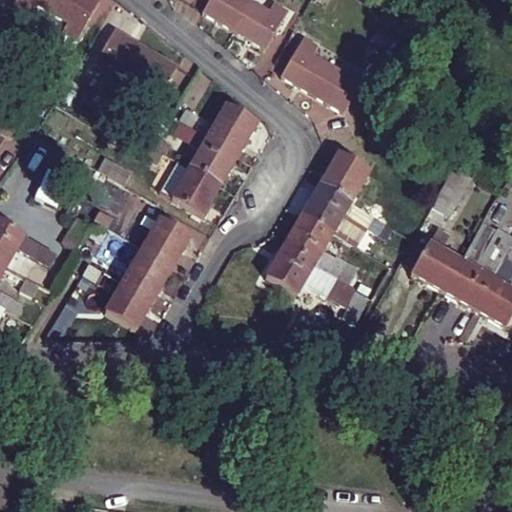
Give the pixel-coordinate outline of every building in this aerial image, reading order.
[(51,17),(61,0),(18,0),(14,7),(28,16),(34,7),(51,17)] [(99,5),(90,0),(61,0),(51,17),(67,27),(62,36),(75,44),(99,5)] [(216,0),(204,19),(234,39),(253,10),(238,0),(216,0)] [(253,10),(234,39),(264,59),(290,20),(276,11),(270,21),(253,10)] [(113,75),(128,85),(147,55),(117,37),(105,56),(97,52),(88,67),(95,71),(93,75),(107,84),(113,75)] [(283,83),(312,103),(332,72),(315,60),(321,51),(309,43),(283,83)] [(371,74),(383,81),(398,59),(386,51),(371,74)] [(147,55),(128,85),(144,95),(139,103),(155,113),(178,74),(147,55)] [(332,72),(312,103),(342,123),(363,93),(350,84),(332,72)] [(208,141),(241,161),(259,130),(227,110),(215,129),(208,141)] [(179,124),(190,130),(197,119),(186,113),(179,124)] [(146,149),(150,151),(163,127),(151,120),(137,144),(146,149)] [(25,122),(18,134),(29,140),(35,128),(25,122)] [(241,161),(193,133),(187,143),(202,152),(189,173),(222,192),(241,161)] [(159,169),(164,159),(150,151),(146,149),(141,159),(159,169)] [(340,159),(321,190),(352,208),(358,197),(370,177),(340,159)] [(109,166),(101,178),(122,190),(130,178),(109,166)] [(204,222),(222,192),(189,173),(177,166),(160,196),(204,222)] [(57,212),(72,184),(50,173),(36,201),(57,212)] [(122,190),(101,178),(95,189),(116,201),(122,190)] [(130,178),(122,190),(126,192),(133,181),(130,178)] [(119,203),(126,192),(122,190),(116,201),(119,203)] [(369,230),(374,222),(352,208),(321,190),(303,221),(334,240),(347,216),(369,230)] [(431,212),(439,196),(437,196),(428,210),(431,212)] [(450,203),(439,196),(431,212),(441,217),(450,203)] [(152,235),(141,255),(174,273),(192,242),(146,216),(139,227),(152,235)] [(88,261),(102,237),(75,221),(61,245),(88,261)] [(321,261),(334,240),(303,221),(284,251),(338,283),(346,270),(336,264),(334,268),(321,261)] [(0,268),(7,272),(19,251),(31,258),(37,249),(0,226),(0,268)] [(411,281),(441,298),(458,266),(439,255),(448,237),(438,232),(411,281)] [(511,249),(509,248),(489,284),(472,315),(505,334),(511,322),(511,295),(502,290),(511,271),(511,249)] [(338,283),(284,251),(265,284),(297,303),(304,290),(346,313),(357,294),(338,283)] [(107,262),(101,274),(122,286),(155,305),(174,273),(141,255),(129,275),(107,262)] [(472,315),(489,284),(458,266),(441,298),(472,315)] [(0,310),(6,314),(13,302),(0,293),(0,282),(7,272),(0,268),(0,310)] [(73,315),(88,289),(76,281),(60,308),(73,315)] [(155,305),(122,286),(104,318),(136,337),(155,305)] [(370,302),(357,294),(343,325),(357,330),(370,302)]
